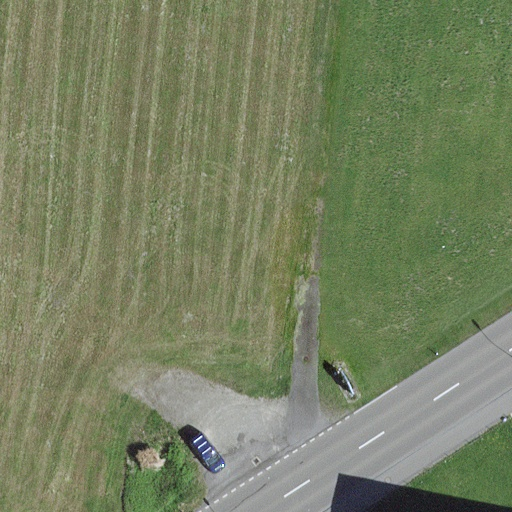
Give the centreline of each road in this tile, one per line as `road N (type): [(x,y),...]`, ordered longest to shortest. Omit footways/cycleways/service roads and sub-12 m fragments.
road 1 (track): [(0,375),(55,380),(123,369),(253,416),(291,440),(318,476)]
road 2 (primary): [(511,351),(263,511)]
road 3 (track): [(291,440),(313,388),(328,255)]
